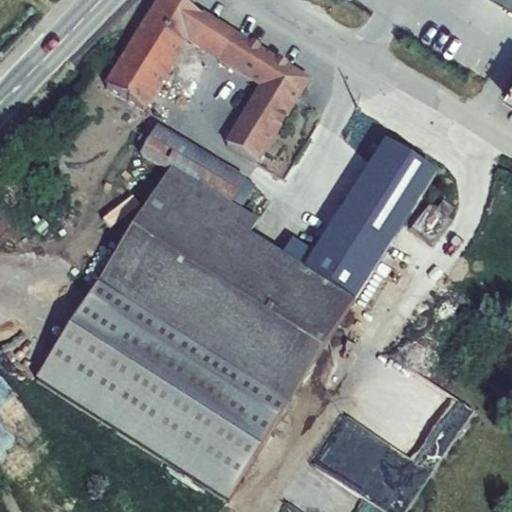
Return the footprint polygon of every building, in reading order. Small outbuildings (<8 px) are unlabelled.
[(117,90),(155,112),(197,43),(214,54),(229,31),(178,0),(172,0),(165,11),(117,90)] [(230,63),(243,40),(229,31),(214,54),(230,63)] [(243,40),(230,63),(272,89),(237,149),(268,166),(316,84),(243,40)] [(183,172),(245,206),(246,204),(261,178),(230,161),(168,128),(153,156),(183,172)] [(109,285),(48,383),(240,503),(433,188),(356,136),(336,166),(370,186),(317,267),(267,234),(275,219),(254,209),(246,204),(245,206),(183,172),(127,255),(109,285)] [(268,166),(237,149),(230,161),(261,178),(268,166)] [(246,204),(254,209),(269,182),(261,178),(246,204)] [(464,213),(455,204),(450,209),(444,204),(420,233),(444,252),(456,237),(466,224),(460,218),(464,213)] [(401,456),(372,502),(361,495),(350,511),(409,511),(433,475),(401,456)]
